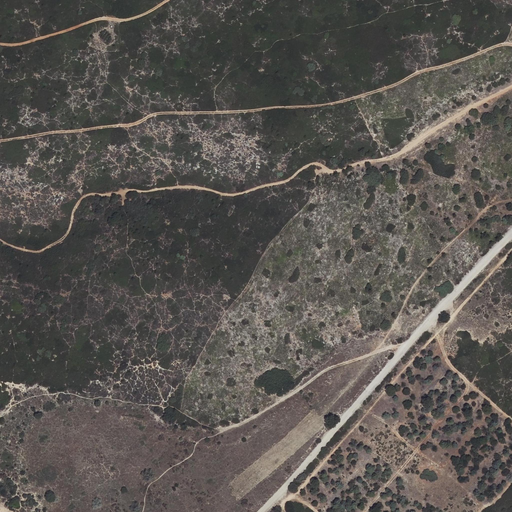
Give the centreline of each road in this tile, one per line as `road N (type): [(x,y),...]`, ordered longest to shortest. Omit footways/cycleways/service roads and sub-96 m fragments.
road 1 (track): [(0,240),(45,248),(65,236),(82,197),(93,193),(192,185),(232,194),(291,178),(313,163),(337,171),(391,156),(511,85)]
road 2 (track): [(0,136),(109,125),(158,111),(332,99),(511,42)]
road 3 (track): [(511,252),(275,511)]
road 4 (track): [(163,0),(125,17),(94,16),(0,41)]
